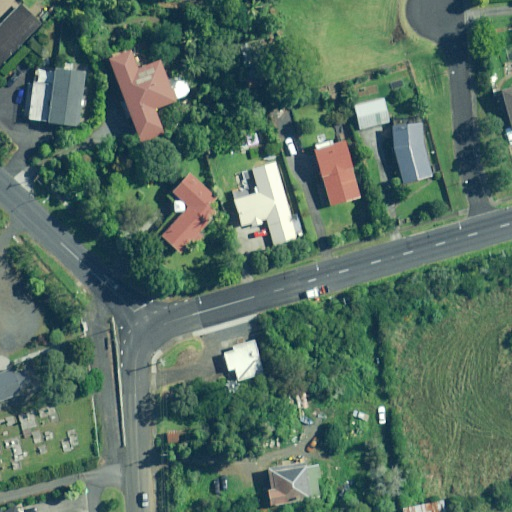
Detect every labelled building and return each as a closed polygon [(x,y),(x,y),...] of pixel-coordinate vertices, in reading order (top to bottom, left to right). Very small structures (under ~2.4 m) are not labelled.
[(0,67),(42,24),(19,2),(0,21),(0,67)] [(103,61),(137,147),(161,138),(150,111),(173,102),(156,59),(131,69),(125,52),(103,61)] [(28,81),(24,118),(73,124),(79,71),(49,68),(47,83),(28,81)] [(511,87),(499,92),(511,130),(511,129),(511,87)] [(351,105),(357,131),(388,123),(382,98),(351,105)] [(294,135),(287,110),(277,113),(284,138),(294,135)] [(420,126),(389,128),(390,152),(400,183),(430,174),(421,146),(420,126)] [(340,142),(310,151),(329,209),(359,199),(340,142)] [(230,198),(238,227),(263,220),(271,251),(297,244),(274,162),(249,169),(255,192),(230,198)] [(183,207),(155,236),(175,255),(213,214),(205,206),(213,198),(185,171),(166,191),(183,207)] [(251,342),(220,350),(228,382),(259,375),(251,342)] [(0,396),(28,386),(16,355),(0,360),(0,396)] [(261,489),(265,509),(322,499),(315,459),(264,468),(268,488),(261,489)] [(444,511),(441,496),(397,506),(398,511),(444,511)]
